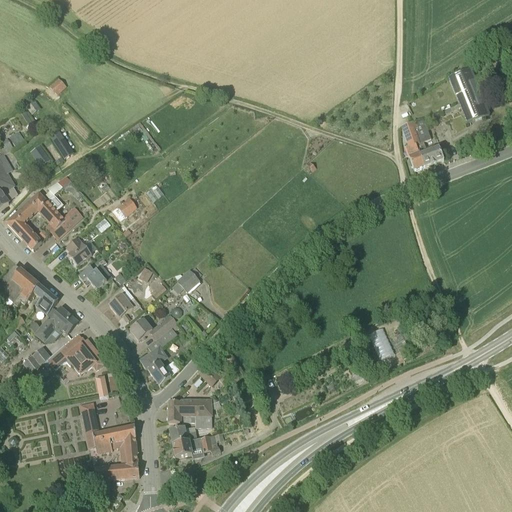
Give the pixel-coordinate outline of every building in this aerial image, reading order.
[(448,79),(467,126),(489,117),(471,70),(448,79)] [(67,89),(58,80),(49,88),(58,98),(67,89)] [(35,103),(26,109),(32,118),(41,111),(35,103)] [(29,120),(24,112),(21,114),(25,122),(29,120)] [(418,130),(418,128),(417,129),(415,123),(401,128),(408,148),(409,147),(413,158),(409,159),(414,173),(425,170),(420,157),(416,147),(419,145),(416,134),(415,134),(414,131),(418,130)] [(424,126),(418,128),(418,130),(414,131),(415,134),(416,134),(419,145),(416,147),(420,157),(425,170),(444,163),(439,150),(427,155),(423,144),(430,141),(424,126)] [(10,138),(16,147),(25,141),(20,132),(10,138)] [(13,151),(7,140),(0,144),(0,154),(1,156),(2,155),(3,157),(13,151)] [(31,154),(41,169),(51,162),(41,147),(31,154)] [(64,162),(62,159),(55,163),(57,167),(64,162)] [(310,164),(304,170),(309,176),(315,170),(310,164)] [(0,212),(9,206),(7,204),(17,197),(12,190),(14,189),(0,167),(0,212)] [(77,179),(86,173),(82,168),(74,174),(77,179)] [(54,198),(63,189),(70,183),(66,179),(57,185),(48,192),(54,198)] [(45,197),(50,202),(54,198),(49,193),(45,197)] [(64,223),(50,208),(47,204),(39,196),(7,225),(33,253),(42,245),(24,226),(38,213),(51,227),(47,230),(52,235),(56,232),(62,238),(82,219),(76,212),(64,223)] [(125,220),(137,210),(129,200),(122,205),(122,206),(118,210),(125,220)] [(102,233),(111,225),(106,220),(97,228),(102,233)] [(48,236),(43,231),(38,237),(43,242),(48,236)] [(78,241),(66,250),(73,259),(71,260),(78,269),(92,257),(82,246),(78,241)] [(83,284),(87,281),(97,293),(112,281),(102,268),(106,265),(102,260),(90,270),(79,279),(83,284)] [(34,295),(39,299),(45,292),(15,267),(0,286),(0,293),(13,304),(17,307),(21,302),(25,306),(34,295)] [(145,270),(140,278),(148,282),(152,274),(145,270)] [(126,283),(120,275),(114,280),(120,287),(126,283)] [(184,291),(178,285),(177,284),(172,289),(178,296),(184,291)] [(166,291),(162,287),(152,296),(156,300),(166,291)] [(141,308),(134,300),(127,305),(122,298),(126,294),(122,290),(112,299),(115,303),(109,308),(120,321),(132,311),(134,313),(141,308)] [(45,292),(39,299),(34,306),(46,316),(51,310),(52,310),(58,303),(45,292)] [(67,337),(78,324),(61,310),(50,324),(47,322),(36,336),(44,343),(56,329),(60,333),(61,331),(67,337)] [(9,327),(15,333),(26,322),(20,317),(9,327)] [(150,334),(156,343),(171,330),(177,326),(170,317),(159,326),(159,327),(152,332),(144,322),(130,333),(138,344),(150,334)] [(35,335),(39,330),(33,325),(29,330),(35,335)] [(159,349),(160,350),(162,349),(170,342),(177,337),(171,330),(156,343),(161,348),(159,349)] [(384,331),(370,337),(382,363),(396,356),(384,331)] [(79,337),(47,363),(55,372),(63,365),(66,364),(69,368),(71,368),(73,371),(80,379),(93,368),(97,373),(105,367),(98,358),(98,357),(99,356),(87,342),(84,344),(79,337)] [(0,364),(9,356),(2,348),(0,349),(0,364)] [(168,360),(160,350),(159,349),(151,355),(141,363),(160,390),(171,379),(179,373),(173,364),(164,370),(161,366),(168,360)] [(22,366),(30,375),(49,359),(42,350),(22,366)] [(220,379),(207,367),(199,375),(212,387),(220,379)] [(33,374),(37,380),(43,376),(38,370),(33,374)] [(20,373),(8,383),(12,389),(25,379),(20,373)] [(104,378),(95,380),(99,400),(109,398),(104,378)] [(242,390),(250,386),(251,385),(250,383),(248,381),(247,381),(240,386),(241,388),(242,390)] [(240,395),(233,398),(236,405),(243,402),(240,395)] [(170,404),(168,406),(168,425),(180,425),(180,418),(211,417),(211,404),(201,404),(170,404)] [(119,450),(119,455),(137,454),(135,428),(99,435),(93,405),(80,408),(89,450),(95,449),(97,456),(112,453),(112,451),(119,450)] [(180,418),(180,425),(196,424),(196,430),(211,430),(211,417),(180,418)] [(170,433),(172,446),(197,441),(196,434),(186,436),(184,430),(178,431),(178,430),(176,431),(170,433)] [(202,455),(210,453),(217,450),(216,446),(223,443),(222,436),(209,438),(197,441),(172,446),(176,460),(192,457),(191,451),(203,448),(204,452),(202,453),(202,455)] [(210,453),(213,458),(221,454),(218,449),(217,450),(210,453)] [(137,454),(119,455),(121,467),(94,470),(95,484),(139,480),(137,454)]
